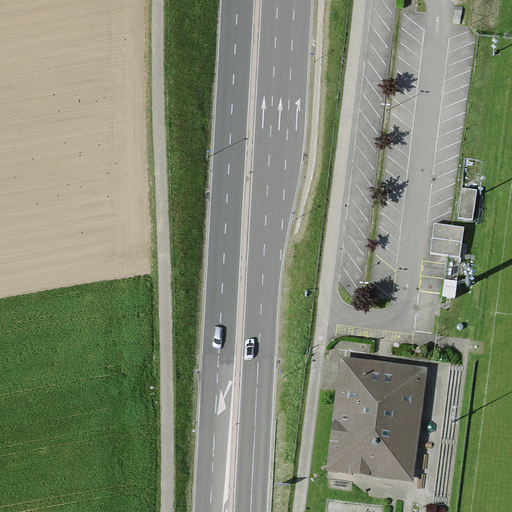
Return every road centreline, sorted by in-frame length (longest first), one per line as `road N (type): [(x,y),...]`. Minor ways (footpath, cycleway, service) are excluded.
road 1 (trunk): [(251,511),(279,0)]
road 2 (trunk): [(235,0),(208,511)]
road 3 (unclassified): [(158,0),(166,511)]
